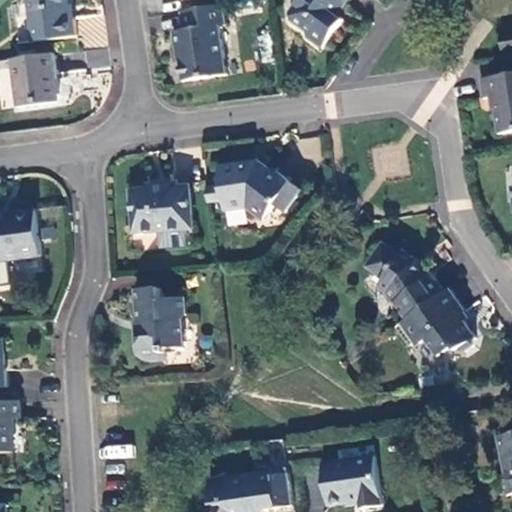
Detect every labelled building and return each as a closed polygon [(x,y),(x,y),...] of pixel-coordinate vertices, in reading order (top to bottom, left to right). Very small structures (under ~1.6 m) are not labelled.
[(69,0),(40,0),(32,2),(39,48),(80,43),(76,25),(73,25),(72,12),(69,0)] [(360,0),(303,0),(303,1),(304,8),(295,20),(296,27),(310,37),(311,44),(327,56),(349,26),(341,21),(346,14),(349,15),(360,0)] [(230,31),(226,13),(185,19),(187,38),(178,39),(182,68),(184,68),(187,87),(230,81),(224,33),(230,31)] [(64,106),(57,60),(16,66),(23,113),(64,106)] [(511,79),(484,84),(487,103),(496,101),(502,138),(511,136),(511,79)] [(301,161),(322,159),(320,137),(299,139),(301,161)] [(226,192),(219,193),(221,208),(228,208),(230,216),(252,214),(267,225),(279,213),(289,219),(307,197),(277,175),(274,178),(269,173),(256,175),(251,171),(224,175),(226,192)] [(197,235),(195,195),(179,196),(179,192),(155,193),(155,198),(139,200),(142,239),(197,235)] [(219,193),(211,193),(213,209),(221,208),(219,193)] [(18,222),(0,223),(0,268),(46,262),(40,217),(18,219),(18,222)] [(392,297),(412,325),(452,297),(438,276),(432,276),(428,277),(423,269),(424,266),(410,256),(406,260),(394,251),(385,253),(375,267),(378,276),(389,286),(385,292),(392,297)] [(142,295),(144,327),(145,328),(146,335),(140,335),(143,360),(148,365),(163,364),(166,359),(172,359),(171,354),(188,353),(186,325),(190,320),(189,304),(166,304),(165,297),(160,293),(142,295)] [(471,315),(457,294),(452,297),(412,325),(410,326),(425,347),(431,344),(442,360),(458,350),(463,357),(465,355),(471,356),(479,352),(481,345),(483,343),(466,319),(471,315)] [(0,392),(8,392),(5,344),(0,344),(0,392)] [(22,422),(21,405),(0,406),(0,457),(17,456),(14,423),(22,422)] [(511,496),(511,436),(500,439),(508,476),(503,477),(508,497),(511,496)] [(385,508),(378,460),(327,467),(333,508),(361,504),(363,511),(385,508)] [(269,511),(298,508),(293,477),(277,478),(276,473),(213,483),(216,503),(224,502),(226,505),(233,511),(269,511)]
